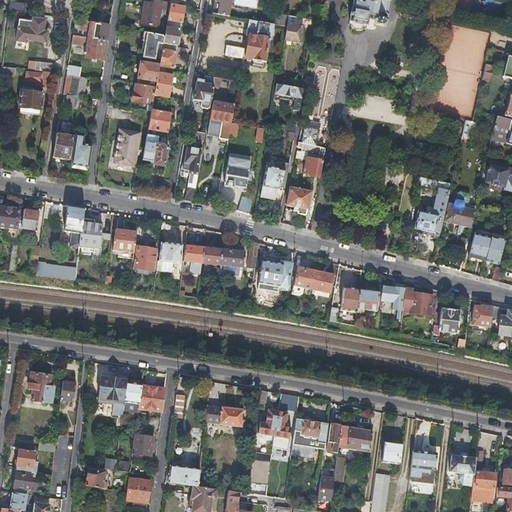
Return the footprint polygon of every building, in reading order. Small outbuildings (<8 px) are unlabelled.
[(143,0),(140,24),(157,26),(160,8),(165,8),(166,3),(149,0),(143,0)] [(368,20),(375,21),(374,23),(376,25),(383,26),(386,24),(387,17),(390,0),(362,0),(362,1),(358,0),(354,0),(353,7),(352,7),(350,21),(367,24),(368,20)] [(9,9),(26,12),(27,9),(25,3),(10,1),(9,9)] [(184,6),(170,3),(167,20),(166,26),(180,29),(181,23),(184,6)] [(276,13),(274,24),(287,26),(287,23),(289,15),(276,13)] [(287,23),(287,26),(284,40),(299,43),(302,26),(301,26),(303,18),(289,15),(287,23)] [(46,20),(33,18),(32,22),(19,20),(16,41),(27,43),(27,40),(46,43),(48,32),(44,31),(46,20)] [(90,21),(75,18),(72,35),(107,41),(110,25),(90,22),(90,21)] [(274,24),(249,20),(247,35),(249,35),(245,58),(252,60),(252,61),(253,61),(253,65),(263,67),(264,63),(265,63),(269,39),(271,40),(274,24)] [(166,26),(164,35),(163,43),(176,45),(177,45),(180,29),(166,26)] [(164,35),(144,32),(141,51),(144,52),(143,57),(154,59),(156,52),(161,53),(162,49),(163,43),(164,35)] [(107,41),(72,35),(71,43),(86,46),(85,56),(104,60),(107,41)] [(176,45),(163,43),(162,49),(175,51),(176,46),(176,45)] [(227,45),(225,55),(242,59),(244,49),(227,45)] [(160,60),(159,66),(158,72),(164,73),(165,67),(173,68),(176,52),(175,51),(162,49),(161,53),(160,60)] [(511,53),(509,53),(509,56),(507,56),(502,77),(511,78),(511,53)] [(35,69),(43,70),(51,71),(52,64),(36,62),(36,65),(35,69)] [(138,79),(137,84),(155,87),(158,72),(159,66),(141,62),(138,79)] [(486,64),(482,79),(488,81),(489,77),(490,77),(492,70),(491,69),(492,65),(486,64)] [(3,65),(2,72),(15,74),(16,67),(10,66),(3,65)] [(68,65),(66,74),(79,76),(80,67),(68,65)] [(50,87),(52,72),(51,71),(43,70),(43,73),(27,71),(26,81),(41,83),(41,86),(50,87)] [(158,72),(155,87),(154,95),(168,97),(172,74),(164,73),(158,72)] [(66,74),(63,93),(66,94),(79,96),(83,97),(86,77),(79,76),(66,74)] [(205,80),(198,79),(194,100),(202,102),(201,106),(203,108),(208,109),(210,107),(216,77),(206,75),(205,80)] [(145,103),(144,109),(151,110),(151,109),(154,95),(155,87),(137,84),(135,93),(134,93),(132,94),(131,99),(133,101),(134,101),(145,103)] [(301,89),(277,84),(274,101),(279,102),(280,98),(295,101),(293,110),(299,112),(304,89),(301,89)] [(44,92),(21,89),(19,106),(20,106),(19,112),(39,114),(40,109),(41,109),(44,92)] [(65,106),(78,108),(79,96),(66,94),(65,106)] [(234,105),(235,102),(232,102),(232,105),(214,102),(210,120),(222,122),(219,138),(228,139),(229,135),(231,123),(234,105)] [(151,109),(151,110),(148,128),(168,132),(171,113),(151,109)] [(502,117),(497,116),(491,138),(503,141),(505,131),(507,132),(506,136),(508,136),(507,143),(511,144),(511,122),(511,123),(501,121),(502,117)] [(239,124),(231,123),(229,135),(237,137),(239,124)] [(295,133),(296,127),(284,124),(283,131),(289,132),(295,133)] [(120,128),(115,162),(135,165),(140,131),(120,128)] [(206,133),(186,130),(185,136),(201,139),(200,147),(203,148),(206,133)] [(57,133),(53,157),(69,160),(73,136),(57,133)] [(87,167),(88,167),(91,145),(83,144),(84,135),(76,134),(71,164),(73,164),(72,167),(86,169),(87,167)] [(147,134),(142,159),(154,162),(153,164),(163,166),(167,146),(157,144),(158,136),(147,134)] [(326,148),(299,142),(298,147),(302,148),(302,150),(308,151),(307,153),(324,156),(326,148)] [(189,186),(186,200),(193,201),(202,150),(194,149),(195,145),(188,144),(183,170),(190,171),(188,186),(189,186)] [(302,151),(297,150),(295,159),(306,160),(307,153),(302,151)] [(320,178),(324,156),(307,153),(306,160),(304,173),(310,174),(310,176),(320,178)] [(285,187),(289,163),(277,160),(276,168),(266,166),(263,186),(279,189),(279,186),(285,187)] [(491,160),(485,183),(489,184),(504,187),(504,190),(511,192),(511,167),(501,165),(502,163),(491,160)] [(233,187),(234,186),(245,187),(248,169),(227,165),(224,184),(224,185),(233,187)] [(405,171),(397,230),(393,229),(391,245),(401,247),(404,227),(407,228),(415,172),(405,171)] [(160,191),(167,193),(169,180),(162,179),(160,191)] [(429,182),(422,180),(420,192),(426,194),(429,182)] [(451,183),(442,181),(436,207),(427,205),(425,212),(418,210),(414,228),(434,233),(433,238),(439,239),(451,183)] [(311,191),(290,187),(287,205),(308,209),(311,191)] [(211,189),(208,204),(216,205),(219,190),(211,189)] [(239,211),(249,214),(252,200),(247,199),(239,208),(239,211)] [(445,221),(470,228),(475,206),(460,203),(459,201),(456,200),(455,201),(453,205),(449,204),(445,221)] [(14,241),(10,271),(15,271),(21,227),(24,208),(0,205),(0,226),(6,227),(5,239),(14,241)] [(85,207),(68,205),(64,230),(74,232),(81,233),(83,217),(85,207)] [(39,211),(24,208),(21,227),(36,230),(39,211)] [(79,245),(78,253),(91,254),(92,248),(100,249),(101,238),(110,239),(111,233),(102,232),(103,224),(89,221),(89,218),(83,217),(81,233),(79,245)] [(145,218),(139,217),(137,231),(137,232),(143,233),(145,218)] [(137,232),(137,231),(116,229),(113,249),(134,252),(137,232)] [(81,233),(74,232),(73,244),(79,245),(81,233)] [(469,256),(485,260),(491,237),(491,236),(474,232),(469,256)] [(458,250),(465,252),(468,239),(461,237),(458,250)] [(491,237),(485,260),(498,264),(503,246),(497,244),(498,239),(491,237)] [(259,242),(251,240),(248,267),(255,268),(259,242)] [(159,260),(157,260),(156,270),(171,272),(173,261),(180,262),(183,244),(161,241),(159,260)] [(37,261),(39,246),(32,245),(29,263),(37,264),(37,261)] [(204,247),(186,245),(184,260),(191,261),(191,271),(202,273),(203,262),(204,247)] [(156,248),(138,246),(135,270),(137,270),(137,273),(151,275),(152,269),(153,269),(156,248)] [(222,249),(204,247),(203,262),(221,264),(222,249)] [(222,249),(221,264),(220,273),(242,275),(243,267),(245,251),(222,249)] [(284,264),(264,260),(262,268),(259,267),(259,271),(262,271),(260,282),(280,286),(284,264)] [(37,264),(36,274),(51,276),(52,264),(47,264),(47,262),(37,261),(37,264)] [(52,264),(51,276),(75,279),(76,267),(52,264)] [(297,267),(296,278),(294,285),(294,286),(292,294),(298,295),(302,294),(303,288),(312,290),(315,271),(297,267)] [(494,269),(492,279),(499,281),(502,269),(497,268),(494,269)] [(334,275),(315,271),(312,290),(315,291),(330,294),(334,275)] [(105,276),(104,283),(111,284),(112,277),(105,276)] [(409,283),(405,282),(404,289),(403,299),(411,300),(409,313),(430,316),(430,314),(435,315),(435,312),(437,296),(412,293),(413,284),(409,283)] [(404,289),(383,286),(381,301),(393,302),(392,310),(397,311),(396,320),(400,320),(403,299),(404,289)] [(359,290),(344,288),(341,310),(356,312),(357,309),(359,290)] [(379,293),(359,290),(357,309),(377,311),(379,293)] [(478,325),(489,327),(490,318),(492,306),(480,305),(480,306),(474,305),(472,324),(478,324),(478,325)] [(337,310),(332,308),(330,321),(337,322),(338,313),(337,310)] [(435,312),(435,315),(433,329),(438,330),(438,331),(457,333),(459,311),(440,309),(440,313),(435,312)] [(511,332),(511,310),(508,309),(507,317),(500,316),(498,335),(511,336),(511,332)] [(50,375),(31,373),(29,387),(33,388),(32,399),(43,401),(43,400),(49,401),(51,387),(49,386),(50,375)] [(128,382),(128,380),(120,379),(111,377),(110,378),(103,377),(99,400),(125,404),(125,401),(128,382)] [(75,382),(62,381),(60,403),(62,404),(62,401),(64,402),(65,400),(73,401),(75,382)] [(142,384),(128,382),(125,401),(140,403),(142,386),(142,384)] [(164,389),(142,386),(140,403),(139,408),(161,412),(164,389)] [(269,391),(262,390),(260,404),(262,404),(263,401),(267,402),(269,391)] [(185,395),(177,394),(175,413),(182,414),(185,395)] [(244,410),(208,405),(206,419),(221,421),(220,424),(242,427),(244,410)] [(258,439),(273,441),(274,433),(278,411),(269,409),(267,418),(261,417),(260,424),(259,433),(258,439)] [(288,413),(278,411),(274,433),(273,441),(280,442),(280,448),(288,449),(291,427),(286,426),(288,413)] [(303,420),(296,419),(295,430),(293,444),(325,448),(328,423),(303,420)] [(341,426),(341,425),(331,423),(327,451),(337,453),(338,447),(341,426)] [(56,433),(67,435),(68,427),(57,425),(56,433)] [(373,431),(341,426),(338,447),(370,452),(373,431)] [(153,437),(135,435),(133,453),(151,455),(151,450),(154,450),(155,443),(152,442),(153,437)] [(38,449),(54,451),(55,443),(40,441),(38,449)] [(403,444),(385,441),(382,461),(400,464),(403,444)] [(16,464),(36,466),(36,462),(32,461),(33,452),(18,450),(16,464)] [(437,454),(413,450),(409,481),(433,484),(437,454)] [(474,471),(476,458),(452,455),(450,471),(459,472),(459,479),(464,484),(473,486),(474,471)] [(336,461),(334,480),(342,481),(345,458),(337,457),(336,461)] [(107,458),(106,468),(113,469),(115,460),(107,458)] [(271,462),(252,459),(249,481),(268,484),(271,462)] [(117,468),(128,470),(130,462),(119,460),(117,468)] [(170,465),(168,482),(193,486),(197,486),(200,469),(170,465)] [(88,469),(86,485),(106,489),(107,482),(103,481),(105,471),(88,469)] [(128,471),(116,469),(115,469),(114,475),(118,476),(118,478),(127,479),(128,471)] [(496,473),(474,471),(473,486),(472,495),(469,511),(474,511),(477,487),(494,489),(496,473)] [(511,471),(504,471),(503,484),(511,485),(511,471)] [(385,511),(390,474),(376,472),(372,501),(370,511),(385,511)] [(15,487),(14,493),(26,494),(28,494),(34,495),(38,496),(39,482),(30,481),(31,475),(15,473),(13,487),(15,487)] [(129,478),(128,492),(127,500),(147,502),(150,481),(129,478)] [(333,483),(320,481),(318,499),(331,501),(332,495),(333,483)] [(197,486),(193,486),(191,499),(193,500),(190,511),(209,511),(211,498),(215,498),(215,496),(227,497),(228,491),(197,486)] [(511,488),(500,487),(499,496),(508,497),(507,510),(511,510),(511,488)] [(228,491),(227,497),(224,511),(237,511),(238,511),(239,503),(237,502),(238,492),(228,491)] [(11,492),(9,508),(19,510),(24,510),(25,503),(25,496),(26,494),(14,493),(11,492)] [(33,502),(48,504),(55,505),(56,498),(49,497),(38,496),(34,495),(33,502)] [(31,511),(47,511),(48,504),(33,502),(32,504),(31,511)]
